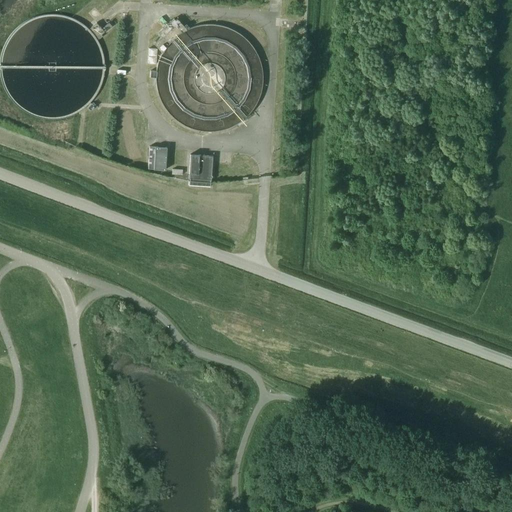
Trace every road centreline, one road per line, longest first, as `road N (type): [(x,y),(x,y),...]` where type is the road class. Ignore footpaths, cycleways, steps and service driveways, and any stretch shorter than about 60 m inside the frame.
road 1 (unclassified): [(511,364),(0,173)]
road 2 (unclassified): [(79,511),(92,440),(67,301),(49,267),(28,259)]
